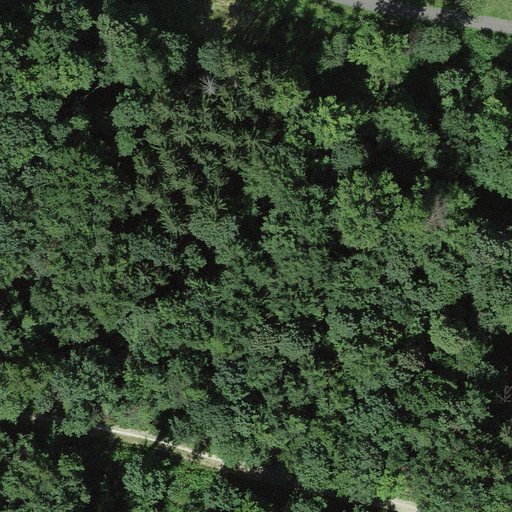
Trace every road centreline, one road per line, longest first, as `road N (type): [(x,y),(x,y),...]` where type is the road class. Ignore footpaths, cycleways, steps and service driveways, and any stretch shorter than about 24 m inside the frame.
road 1 (track): [(0,413),(134,438),(413,511)]
road 2 (track): [(335,0),(511,33)]
